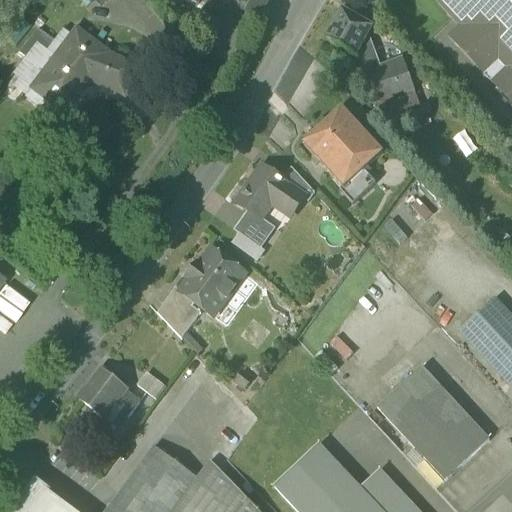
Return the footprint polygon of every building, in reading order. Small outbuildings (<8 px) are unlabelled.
[(95,2),(94,0),(76,0),(85,10),(95,2)] [(112,0),(94,0),(95,2),(101,9),(112,0)] [(210,0),(244,17),(259,24),(271,0),(210,0)] [(511,0),(434,0),(462,29),(511,82),(511,0)] [(324,43),(356,61),(363,48),(373,30),(341,12),(324,43)] [(227,26),(220,22),(206,49),(214,54),(212,57),(231,68),(253,27),(261,32),(264,26),(259,24),(244,17),(243,19),(240,17),(237,23),(230,20),(227,26)] [(511,82),(462,29),(450,40),(511,106),(511,82)] [(46,103),(64,116),(93,78),(126,92),(136,70),(105,59),(76,31),(69,40),(35,85),(51,97),(46,103)] [(35,85),(69,40),(60,33),(49,47),(55,51),(49,58),(37,48),(25,64),(21,61),(10,77),(16,81),(10,89),(39,111),(46,103),(51,97),(35,85)] [(21,61),(25,64),(37,48),(49,58),(55,51),(49,47),(35,36),(18,59),(21,61)] [(373,108),(388,102),(376,70),(369,52),(363,48),(356,61),(373,108)] [(402,61),(376,70),(388,102),(398,99),(414,93),(402,61)] [(398,99),(412,136),(428,130),(414,93),(398,99)] [(303,147),(342,190),(344,192),(364,173),(383,156),(342,112),(303,147)] [(252,217),(254,218),(255,217),(265,202),(273,208),(285,216),(298,198),(299,197),(281,184),(261,170),(236,206),(247,214),(252,217)] [(298,198),(308,205),(315,196),(291,170),(281,184),(299,197),(298,198)] [(376,186),(364,173),(344,192),(342,190),(339,193),(353,208),(376,186)] [(263,222),(273,208),(265,202),(255,217),(263,222)] [(252,217),(247,214),(234,233),(238,237),(252,217)] [(238,237),(260,252),(275,231),(263,222),(255,217),(254,218),(252,217),(238,237)] [(194,305),(214,320),(245,277),(210,252),(199,267),(197,265),(186,280),(188,282),(180,294),(179,295),(194,305)] [(163,322),(182,342),(201,316),(192,309),(194,305),(179,295),(180,294),(176,290),(171,297),(178,302),(163,322)] [(157,316),(163,322),(178,302),(171,297),(157,316)] [(511,321),(494,302),(459,335),(511,392),(511,321)] [(414,451),(445,485),(489,444),(422,371),(377,411),(414,451)] [(254,381),(243,372),(233,384),(245,393),(254,381)] [(110,425),(119,432),(141,404),(125,392),(125,391),(101,373),(79,402),(110,425)] [(137,388),(156,402),(166,390),(147,375),(137,388)] [(97,441),(107,449),(119,432),(110,425),(97,441)] [(274,490),(294,511),(416,511),(380,473),(360,491),(319,448),(274,490)] [(175,511),(198,482),(197,481),(153,449),(107,511),(175,511)] [(436,493),(445,485),(414,451),(405,460),(436,493)] [(198,482),(175,511),(255,511),(210,463),(197,481),(198,482)] [(60,511),(28,488),(9,511),(60,511)]
